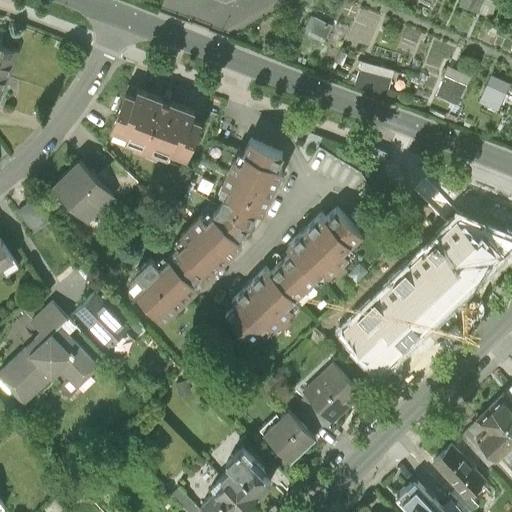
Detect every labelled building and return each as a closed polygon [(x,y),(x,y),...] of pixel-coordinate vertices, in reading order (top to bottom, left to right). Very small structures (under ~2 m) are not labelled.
[(475,0),(474,3),(493,12),(498,0),(475,0)] [(330,41),(339,22),(320,13),(311,32),(330,41)] [(0,74),(10,78),(18,53),(0,47),(0,74)] [(369,60),(364,87),(404,94),(409,67),(369,60)] [(478,74),(457,64),(443,94),(464,104),(478,74)] [(511,77),(499,72),(485,102),(506,111),(511,96),(511,77)] [(0,106),(10,78),(0,74),(0,106)] [(126,96),(110,138),(187,169),(203,127),(193,122),(196,116),(167,104),(137,93),(135,100),(126,96)] [(238,150),(218,195),(225,199),(221,208),(251,229),(258,213),(266,216),(284,172),(279,170),(284,158),(250,142),(245,153),(238,150)] [(78,165),(50,192),(88,230),(116,203),(96,183),(91,177),(78,165)] [(114,165),(96,183),(116,203),(134,185),(114,165)] [(36,200),(16,216),(33,238),(54,223),(36,200)] [(208,211),(173,244),(179,250),(202,275),(205,278),(242,246),(238,241),(251,229),(221,208),(213,216),(208,211)] [(286,253),(290,258),(319,289),(355,256),(352,252),(362,243),(337,217),(327,227),(321,220),(286,253)] [(511,237),(459,217),(341,331),(380,371),(445,308),(441,304),(448,297),(452,301),(511,243),(511,237)] [(0,274),(5,281),(19,271),(0,242),(0,274)] [(144,285),(135,294),(164,323),(197,290),(193,285),(202,275),(179,250),(159,268),(150,260),(134,276),(144,285)] [(319,289),(290,258),(269,278),(298,309),(319,289)] [(233,310),(225,318),(255,350),(298,309),(269,278),(265,274),(230,307),(233,310)] [(95,296),(73,316),(109,351),(136,340),(98,300),(95,296)] [(111,297),(98,300),(136,340),(145,332),(111,297)] [(29,325),(40,338),(45,344),(60,330),(67,322),(52,304),(29,325)] [(40,338),(0,376),(0,387),(24,412),(56,381),(71,396),(98,370),(60,330),(45,344),(40,338)] [(332,363),(303,391),(307,395),(329,418),(332,420),(350,403),(360,393),(332,363)] [(490,407),(511,430),(511,399),(510,402),(503,394),(490,407)] [(329,418),(307,395),(298,403),(301,406),(321,427),(329,418)] [(313,435),(321,427),(301,406),(293,414),(313,435)] [(511,430),(490,407),(489,407),(476,420),(475,422),(468,428),(477,437),(476,437),(497,459),(511,473),(511,430)] [(287,409),(262,433),(290,461),(298,454),(315,437),(313,435),(293,414),(287,409)] [(30,438),(22,428),(15,433),(24,443),(30,438)] [(477,437),(468,428),(459,437),(487,467),(497,459),(476,437),(477,437)] [(140,448),(133,440),(127,446),(134,453),(140,448)] [(230,467),(220,476),(247,503),(270,481),(262,473),(260,470),(263,467),(243,446),(226,463),(230,467)] [(451,446),(434,462),(458,487),(467,497),(468,496),(484,480),(466,462),(451,446)] [(214,490),(201,502),(203,505),(200,508),(203,511),(207,511),(209,511),(210,511),(238,511),(247,503),(220,476),(210,486),(214,490)] [(414,480),(395,498),(408,511),(444,511),(442,509),(414,480)] [(200,508),(179,486),(171,493),(188,511),(202,511),(203,511),(200,508)] [(467,497),(458,487),(448,497),(462,511),(472,511),(478,506),(468,496),(467,497)] [(461,511),(450,500),(442,509),(444,511),(461,511)]
